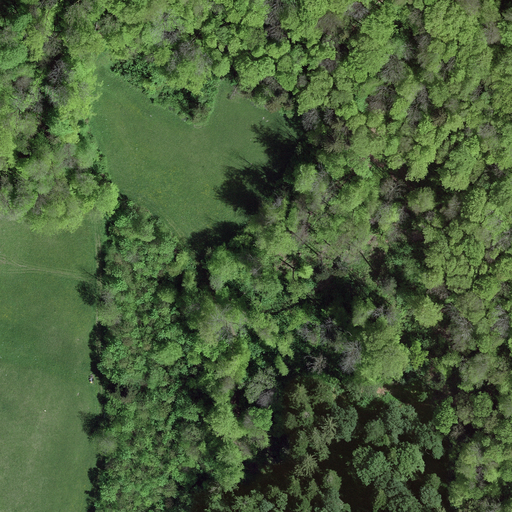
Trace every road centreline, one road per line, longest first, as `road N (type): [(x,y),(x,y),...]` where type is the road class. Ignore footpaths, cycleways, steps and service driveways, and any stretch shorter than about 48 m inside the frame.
road 1 (track): [(231,511),(239,366),(198,254),(148,202),(125,195),(96,216)]
road 2 (track): [(463,511),(480,424),(468,283),(434,211),(380,149)]
road 3 (track): [(88,511),(100,451),(96,216)]
